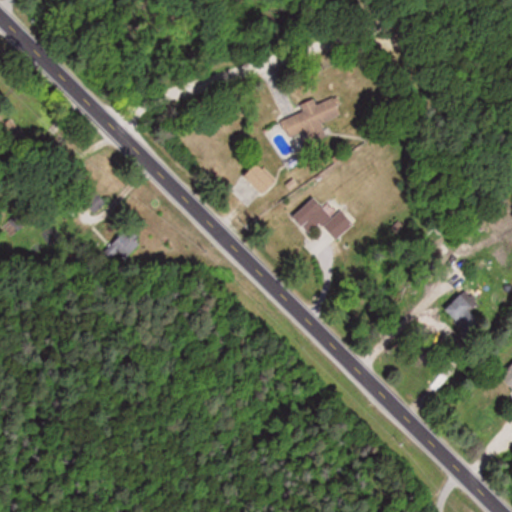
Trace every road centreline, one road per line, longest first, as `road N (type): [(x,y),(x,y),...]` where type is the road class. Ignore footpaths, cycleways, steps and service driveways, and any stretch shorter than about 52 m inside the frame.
road 1 (tertiary): [(498,511),(0,20)]
road 2 (residential): [(103,122),(349,35),(396,29),(445,0)]
